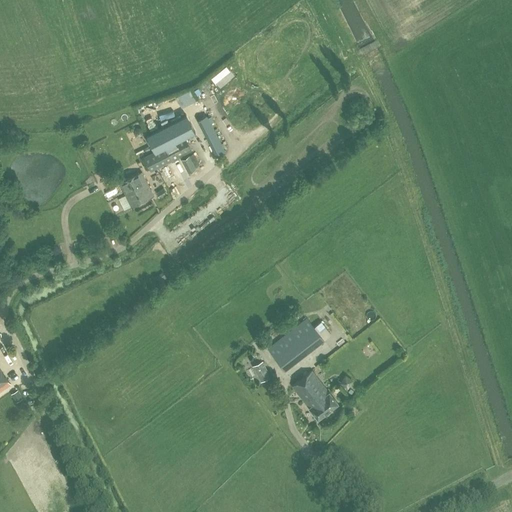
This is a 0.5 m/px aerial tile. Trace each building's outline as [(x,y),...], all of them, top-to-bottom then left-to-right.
[(191,85),(177,92),(183,103),(196,95),(191,85)] [(199,113),(215,151),(225,147),(209,110),(199,113)] [(154,151),(143,157),(151,172),(179,157),(192,150),(185,136),(195,131),(187,114),(146,136),(154,151)] [(136,135),(139,136),(142,134),(143,131),(141,128),(138,127),(135,129),(134,132),(136,135)] [(188,173),(196,169),(195,168),(200,165),(194,153),(189,155),(181,160),(188,173)] [(205,181),(212,176),(209,171),(201,176),(205,181)] [(138,186),(145,182),(144,179),(143,179),(139,172),(119,182),(125,193),(139,186),(138,186)] [(125,193),(131,206),(152,196),(145,182),(138,186),(139,186),(125,193)] [(174,192),(183,189),(181,183),(172,187),(174,192)] [(157,192),(159,197),(167,193),(164,188),(157,192)] [(307,318),(293,328),(310,351),(324,340),(324,339),(314,327),(307,318)] [(261,382),(270,376),(263,361),(252,366),(261,382)] [(0,390),(10,384),(0,368),(0,390)] [(309,408),(318,419),(338,403),(329,392),(312,370),(291,386),(309,408)] [(22,399),(18,390),(12,394),(16,402),(22,399)]
